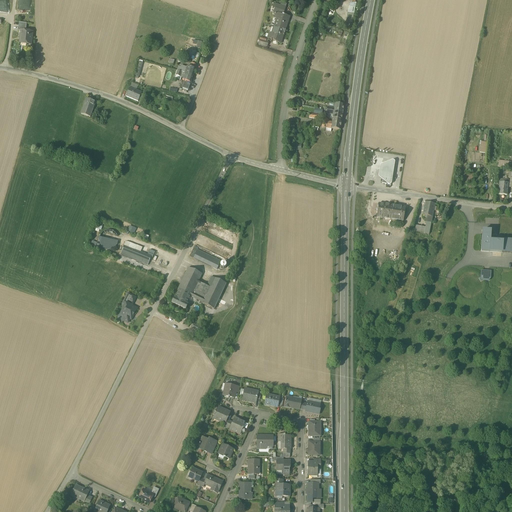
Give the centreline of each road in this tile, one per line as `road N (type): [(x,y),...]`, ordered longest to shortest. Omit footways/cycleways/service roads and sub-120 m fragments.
road 1 (unclassified): [(70,475),(231,156)]
road 2 (primary): [(345,511),(347,184)]
road 3 (unclassified): [(0,68),(101,93),(231,156)]
road 4 (primary): [(347,184),(371,0)]
road 5 (unclassified): [(281,170),(288,89),(316,0)]
road 6 (unclassified): [(511,206),(347,184)]
road 7 (track): [(383,511),(511,493)]
road 8 (unclassified): [(300,511),(302,427),(260,413)]
